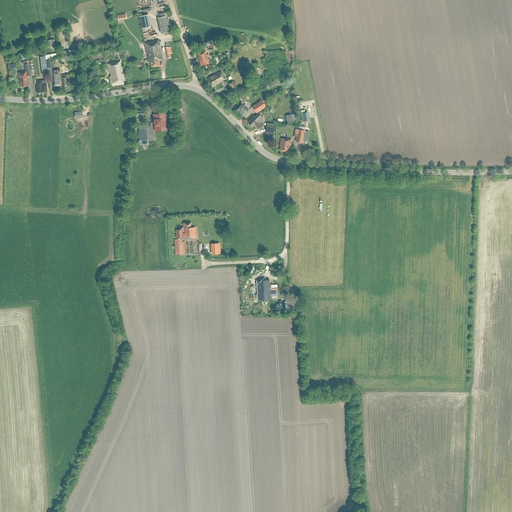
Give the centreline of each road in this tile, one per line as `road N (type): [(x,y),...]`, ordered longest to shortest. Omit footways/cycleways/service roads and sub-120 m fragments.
road 1 (tertiary): [(511,171),(278,159),(194,88)]
road 2 (tertiary): [(194,88),(0,98)]
road 3 (track): [(286,161),(280,256),(204,261)]
